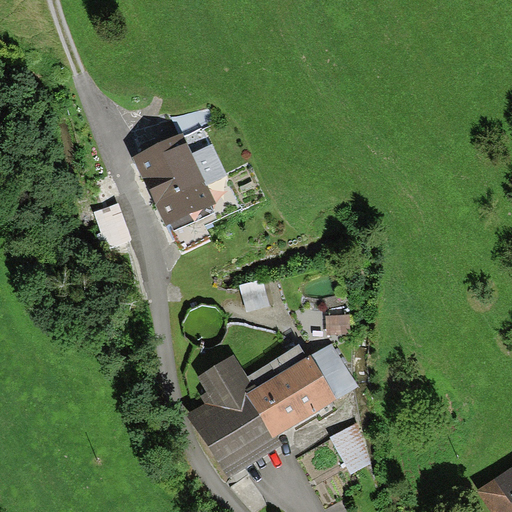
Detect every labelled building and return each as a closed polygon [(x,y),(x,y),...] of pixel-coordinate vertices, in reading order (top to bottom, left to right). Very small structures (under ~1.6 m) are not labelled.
[(206,128),(134,161),(168,229),(219,204),(209,187),(230,175),(206,128)] [(121,212),(96,219),(105,252),(130,245),(121,212)] [(236,358),(196,381),(210,404),(184,420),(223,484),(285,446),(280,439),(360,390),(333,344),(308,360),(301,347),(248,378),(236,358)] [(467,404),(448,414),(455,427),(474,418),(467,404)] [(359,425),(331,439),(353,475),(372,464),(359,425)] [(511,511),(511,469),(476,492),(489,511),(511,511)]
